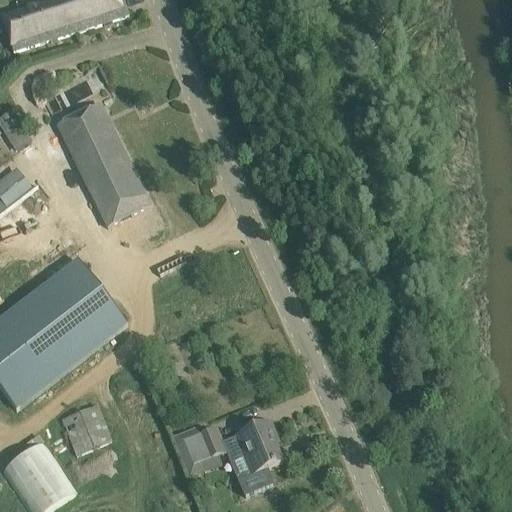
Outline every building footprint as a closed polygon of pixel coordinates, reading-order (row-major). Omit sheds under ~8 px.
[(122,0),(38,0),(36,1),(39,8),(2,20),(14,55),(129,18),(122,0)] [(100,107),(57,128),(90,194),(92,193),(98,206),(92,209),(103,232),(114,227),(115,228),(150,211),(100,107)] [(0,124),(19,153),(32,145),(12,115),(0,122),(0,124)] [(0,244),(0,246),(0,245),(0,308),(32,285),(30,285),(82,247),(39,188),(30,188),(17,170),(0,182),(0,244)] [(128,328),(79,264),(0,324),(0,392),(17,414),(128,328)] [(77,457),(111,444),(97,409),(63,423),(77,457)] [(276,438),(270,425),(237,439),(253,477),(239,483),(246,500),(275,488),(268,472),(283,466),(272,440),(276,438)] [(217,432),(206,437),(203,430),(173,443),(190,483),(222,468),(218,460),(227,456),(217,432)] [(57,511),(77,499),(42,449),(5,474),(30,511),(57,511)] [(1,479),(0,479),(0,511),(4,511),(17,504),(1,479)]
